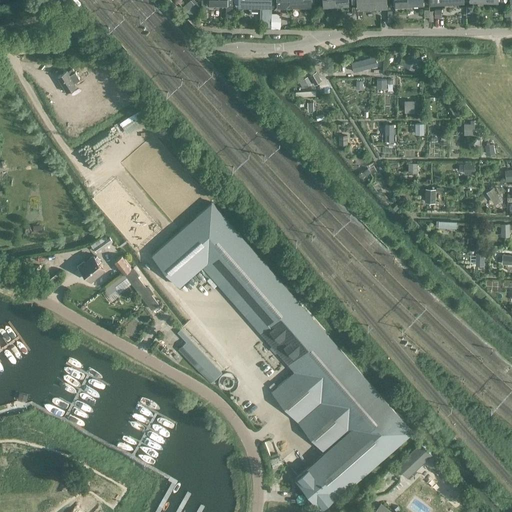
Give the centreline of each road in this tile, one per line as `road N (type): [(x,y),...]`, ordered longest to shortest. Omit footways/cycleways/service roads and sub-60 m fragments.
road 1 (unclassified): [(0,50),(265,49),(324,33),(511,31)]
road 2 (unclassified): [(255,511),(253,460),(213,397),(0,279)]
